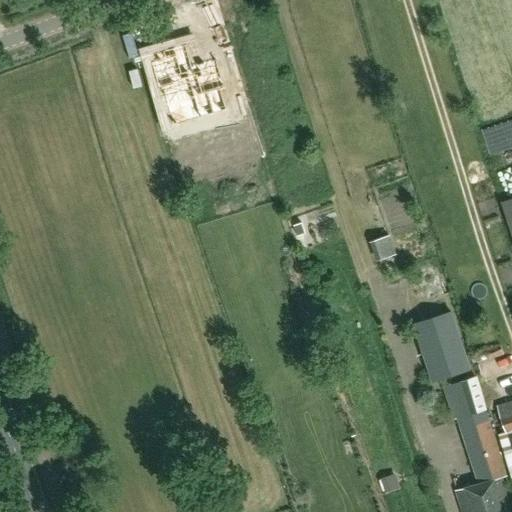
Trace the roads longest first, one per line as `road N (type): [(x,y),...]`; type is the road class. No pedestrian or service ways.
road 1 (track): [(511,327),(405,0)]
road 2 (residential): [(112,0),(0,44)]
